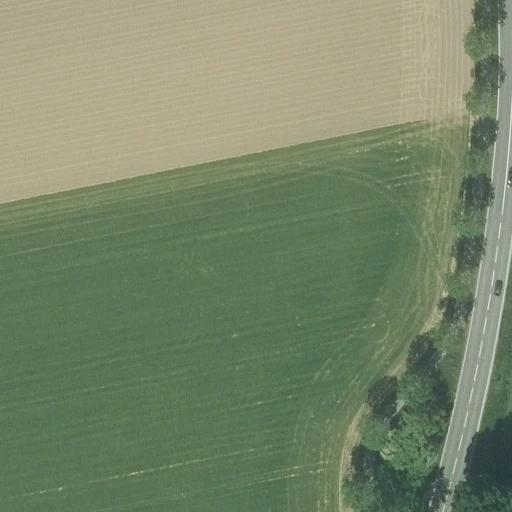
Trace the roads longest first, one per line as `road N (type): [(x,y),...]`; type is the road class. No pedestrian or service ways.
road 1 (secondary): [(441,511),(486,324),(508,157)]
road 2 (secondary): [(505,0),(508,157)]
